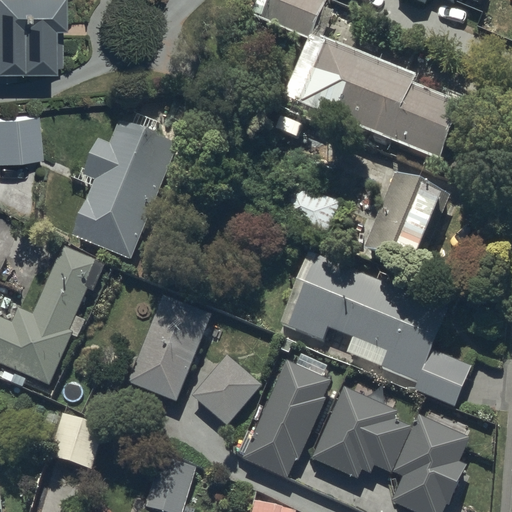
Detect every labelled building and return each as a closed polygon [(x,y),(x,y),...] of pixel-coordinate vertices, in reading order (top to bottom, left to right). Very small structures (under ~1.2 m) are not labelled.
[(0,0),(0,86),(13,86),(13,81),(48,81),(48,72),(58,72),(58,0),(0,0)] [(303,104),(299,114),(440,171),(462,117),(414,97),(417,88),(312,45),(329,4),(318,0),(252,0),(244,22),(308,47),(293,86),(296,87),(291,99),(303,104)] [(370,0),(377,3),(369,23),(469,63),(494,0),(370,0)] [(34,120),(0,122),(0,166),(38,163),(34,120)] [(131,269),(177,154),(117,131),(109,152),(99,148),(85,184),(96,189),(73,246),(131,269)] [(450,204),(394,183),(365,261),(420,282),(450,204)] [(290,192),(274,233),(327,254),(343,213),(290,192)] [(0,376),(1,375),(50,397),(73,345),(78,347),(85,330),(77,326),(88,300),(93,302),(105,275),(63,256),(33,323),(19,317),(12,332),(0,327),(0,376)] [(418,391),(414,399),(455,416),(472,375),(433,359),(449,320),(310,262),(280,333),(324,351),(329,339),(353,348),(347,362),(418,391)] [(176,413),(210,325),(162,306),(127,394),(176,413)] [(262,394),(227,365),(193,406),(228,436),(262,394)] [(331,390),(287,370),(243,469),(288,489),(297,468),(299,469),(325,411),(322,410),(331,390)] [(399,420),(344,396),(312,470),(358,490),(363,479),(372,483),(375,475),(391,482),(391,483),(391,484),(391,485),(391,486),(391,487),(391,488),(391,489),(391,490),(391,491),(391,492),(392,492),(392,493),(392,494),(392,495),(392,496),(393,497),(393,498),(393,499),(393,500),(394,500),(394,501),(394,502),(394,503),(395,503),(395,504),(392,511),(393,511),(452,511),(468,476),(460,472),(470,448),(418,425),(413,436),(396,429),(399,420)] [(54,450),(49,466),(93,479),(105,436),(47,419),(39,446),(54,450)] [(185,511),(196,476),(163,466),(149,511),(185,511)]
